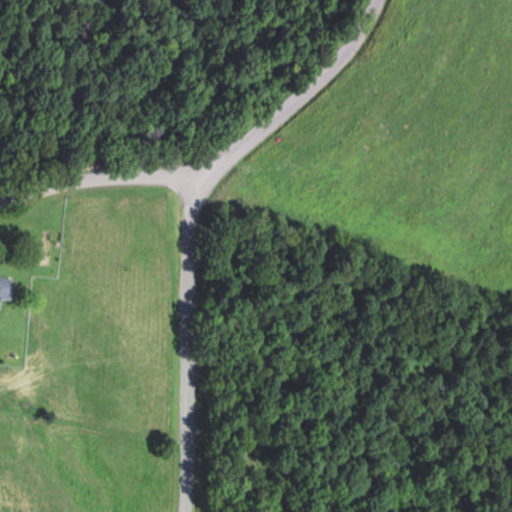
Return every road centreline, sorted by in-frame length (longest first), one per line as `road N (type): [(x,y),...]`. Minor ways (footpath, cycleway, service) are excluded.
road 1 (residential): [(171,511),(170,190)]
road 2 (residential): [(170,190),(245,147),(361,0)]
road 3 (residential): [(170,190),(0,197)]
